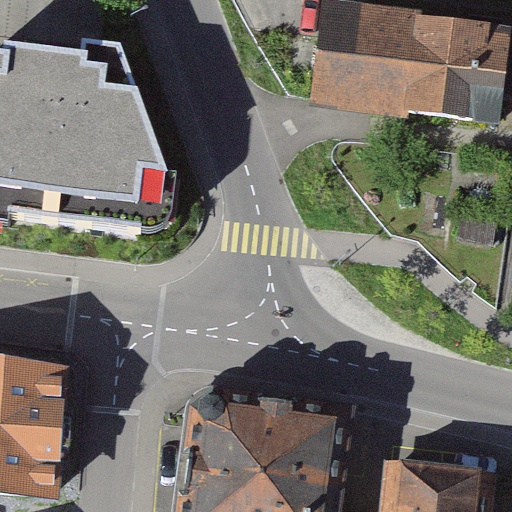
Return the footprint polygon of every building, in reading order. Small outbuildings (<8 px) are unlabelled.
[(498,125),(510,16),(363,0),(322,0),(311,104),(498,125)] [(127,56),(0,37),(0,216),(164,238),(168,172),(127,56)] [(68,371),(0,362),(0,500),(51,507),(68,371)] [(339,511),(346,415),(179,405),(172,511),(339,511)] [(492,511),(497,478),(378,462),(370,511),(492,511)]
